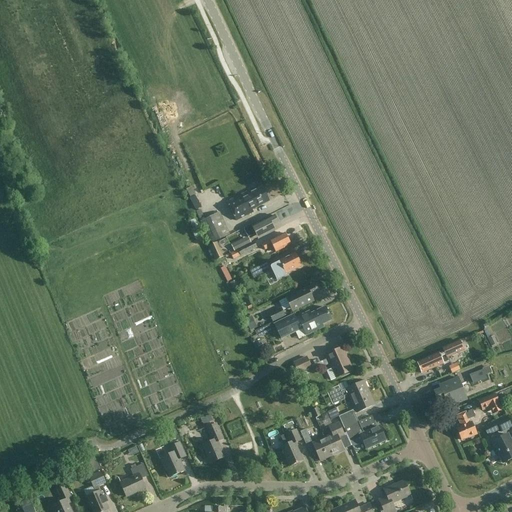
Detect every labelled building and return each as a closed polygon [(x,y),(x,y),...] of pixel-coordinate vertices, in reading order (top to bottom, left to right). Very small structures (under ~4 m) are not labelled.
[(183,188),(187,198),(193,196),(189,186),(183,188)] [(251,210),(268,202),(261,188),(250,194),(248,191),(226,202),(236,221),(252,212),(251,210)] [(196,212),(199,219),(204,217),(201,210),(196,212)] [(230,235),(220,212),(200,221),(210,244),(230,235)] [(255,234),(258,240),(275,232),(273,227),(278,224),(277,222),(278,221),(276,218),(275,218),(274,216),(261,223),(261,222),(252,227),(251,225),(243,229),(248,238),(255,234)] [(188,229),(192,238),(198,236),(194,226),(188,229)] [(283,248),(290,245),(284,234),(277,237),(262,245),(265,251),(272,247),(275,253),(283,249),(283,248)] [(251,243),(234,251),(230,254),(233,260),(257,248),(253,242),(251,243)] [(239,242),(231,246),(234,251),(241,248),(239,242)] [(223,258),(216,243),(208,247),(215,261),(223,258)] [(272,267),(275,272),(273,272),(277,280),(287,275),(286,273),(301,266),(295,254),(280,262),(280,263),(272,267)] [(266,263),(249,271),(253,279),(270,271),(266,263)] [(310,297),(317,293),(313,285),(291,297),(296,306),(311,299),(310,297)] [(281,308),(268,314),(273,322),(285,316),(281,308)] [(298,340),(306,336),(323,328),(321,325),(331,321),(325,308),(310,315),(308,312),(295,319),(293,316),(274,325),(281,340),(295,333),(298,340)] [(269,325),(256,331),(259,337),(272,331),(269,325)] [(443,349),(444,351),(438,354),(438,353),(417,363),(421,374),(443,364),(448,361),(447,358),(464,350),(460,341),(443,349)] [(342,348),(326,355),(336,379),(352,372),(342,348)] [(307,357),(293,363),(298,374),(312,368),(307,357)] [(156,377),(167,373),(164,365),(153,368),(156,377)] [(326,381),(332,379),(328,368),(322,371),(326,381)] [(434,392),(440,407),(447,405),(448,408),(467,400),(458,378),(441,385),(443,388),(440,390),(434,392)] [(332,405),(349,398),(351,402),(369,394),(363,382),(345,390),(340,392),(338,386),(326,392),(332,405)] [(354,415),(356,414),(374,406),(369,394),(351,402),(355,410),(338,418),(343,429),(358,423),(354,415)] [(495,394),(478,401),(482,411),(489,408),(492,415),(502,411),(495,394)] [(311,411),(315,418),(320,416),(317,408),(311,411)] [(461,440),(476,434),(471,423),(470,424),(465,413),(457,417),(462,427),(456,429),(458,434),(457,436),(459,439),(460,439),(461,440)] [(507,417),(483,428),(487,436),(500,430),(501,432),(511,427),(507,417)] [(328,427),(329,428),(327,429),(330,436),(324,439),(332,457),(344,451),(338,438),(343,436),(337,422),(328,427)] [(343,429),(345,433),(349,442),(360,437),(366,450),(386,441),(379,426),(363,434),(358,423),(343,429)] [(210,464),(224,458),(217,442),(223,440),(216,424),(206,429),(212,441),(202,446),(210,464)] [(300,432),(306,444),(311,442),(306,430),(300,432)] [(295,444),(300,441),(296,431),(281,437),(285,446),(281,448),(289,467),(302,461),(295,444)] [(511,445),(507,435),(492,442),(495,448),(493,449),(497,457),(499,456),(503,463),(511,459),(511,445)] [(324,439),(312,444),(320,462),(332,457),(324,439)] [(90,452),(85,442),(78,445),(82,456),(90,452)] [(160,459),(166,471),(164,472),(167,479),(184,471),(179,460),(185,457),(179,444),(169,448),(172,454),(160,459)] [(141,479),(148,476),(142,464),(130,470),(133,477),(119,484),(126,497),(145,489),(141,479)] [(105,497),(102,498),(98,487),(105,484),(100,473),(89,478),(96,493),(86,498),(92,511),(104,511),(108,510),(105,504),(107,503),(105,497)] [(395,511),(392,504),(410,496),(404,481),(383,491),(386,497),(378,501),(381,507),(378,508),(379,511),(395,511)] [(53,511),(70,511),(67,504),(72,502),(65,487),(57,490),(62,502),(51,507),(53,511)] [(0,491),(0,500),(2,506),(14,501),(9,488),(0,491)] [(371,511),(369,505),(358,509),(354,501),(331,511),(371,511)] [(34,511),(31,503),(21,507),(23,511),(34,511)]
